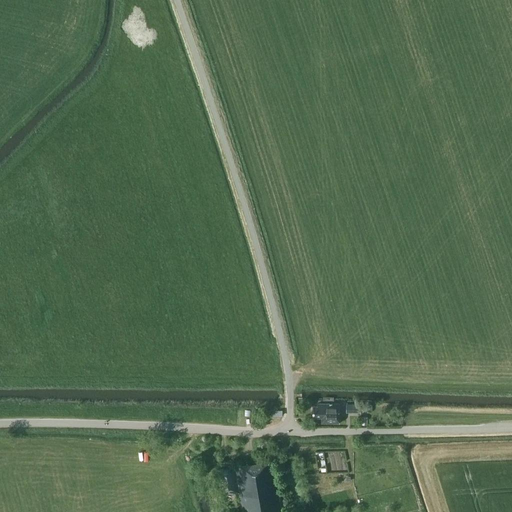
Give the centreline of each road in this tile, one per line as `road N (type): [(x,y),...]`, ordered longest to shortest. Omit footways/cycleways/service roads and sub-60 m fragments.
road 1 (unclassified): [(176,0),(281,338),(291,432)]
road 2 (unclassified): [(0,424),(291,432)]
road 3 (unclassified): [(291,432),(511,428)]
